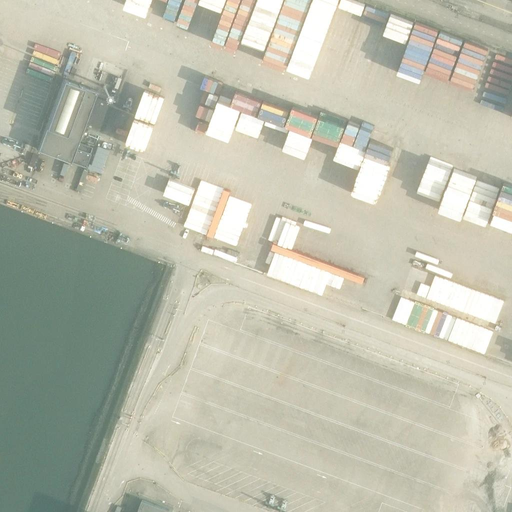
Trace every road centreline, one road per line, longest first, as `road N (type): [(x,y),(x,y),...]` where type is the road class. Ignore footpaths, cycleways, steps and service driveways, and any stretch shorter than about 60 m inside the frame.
road 1 (unknown): [(148,57),(485,175),(495,198),(484,256),(511,286)]
road 2 (unknown): [(0,7),(148,57),(91,219)]
road 3 (unknown): [(188,253),(0,186)]
